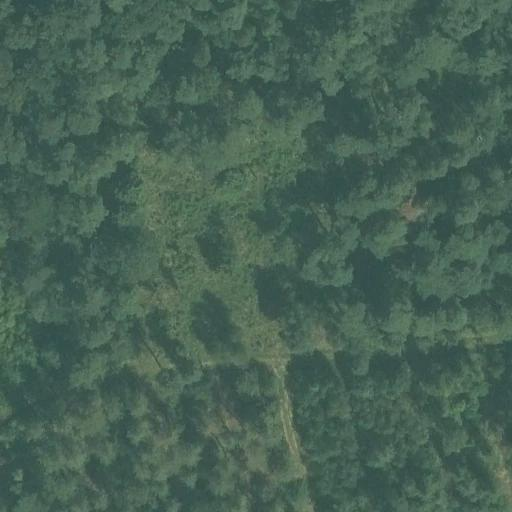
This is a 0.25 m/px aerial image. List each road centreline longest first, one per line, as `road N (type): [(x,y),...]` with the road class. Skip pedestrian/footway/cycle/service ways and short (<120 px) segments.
road 1 (track): [(284,360),(99,378),(28,400),(0,421)]
road 2 (track): [(511,339),(284,360)]
road 3 (track): [(307,511),(284,360)]
